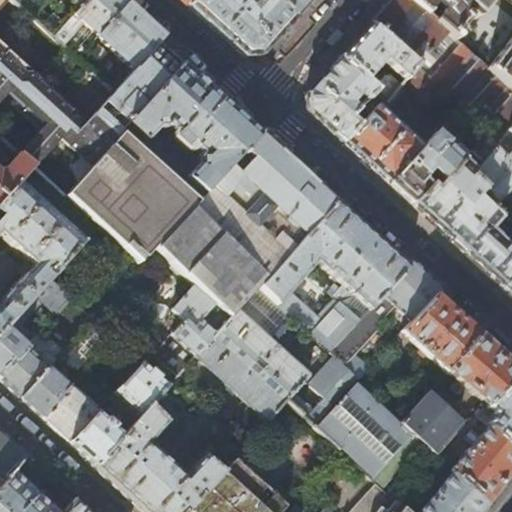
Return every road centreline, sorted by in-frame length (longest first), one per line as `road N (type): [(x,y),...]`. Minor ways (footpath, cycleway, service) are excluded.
road 1 (residential): [(257,102),(511,328)]
road 2 (residential): [(145,0),(257,102)]
road 3 (residential): [(110,511),(0,412)]
road 4 (residential): [(349,0),(257,102)]
